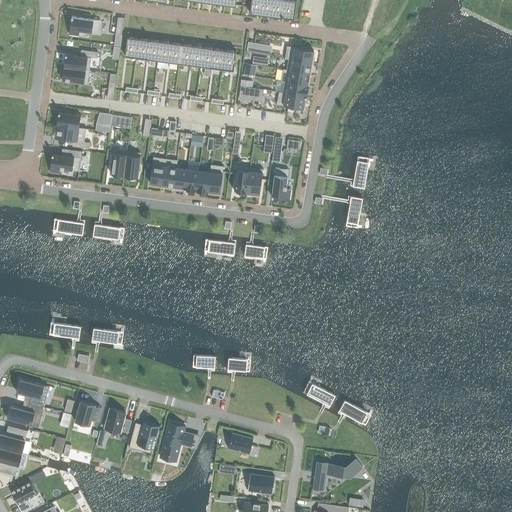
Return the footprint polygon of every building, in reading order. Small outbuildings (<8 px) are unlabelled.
[(262,0),(251,0),(249,14),(261,15),(262,0)] [(273,0),(262,0),(261,15),(272,17),(273,0)] [(282,18),(284,0),(273,0),(272,17),(282,18)] [(284,0),(282,18),(294,20),(296,0),(293,0),(284,0)] [(101,20),(71,16),(69,34),(79,35),(79,31),(99,34),(101,20)] [(127,37),(124,56),(135,58),(138,38),(127,37)] [(138,38),(135,58),(146,59),(149,40),(138,38)] [(149,40),(146,59),(157,61),(160,41),(149,40)] [(160,41),(157,61),(168,62),(171,43),(160,41)] [(171,43),(168,62),(179,63),(181,44),(171,43)] [(181,44),(179,63),(190,65),(192,46),(181,44)] [(192,46),(190,65),(201,66),(203,47),(192,46)] [(287,46),(284,58),(288,59),(311,63),(313,50),(287,46)] [(203,47),(201,66),(212,68),(214,49),(203,47)] [(214,49),(212,68),(222,69),(225,50),(214,49)] [(225,50),(222,69),(233,71),(236,51),(225,50)] [(65,54),(64,67),(89,70),(91,57),(80,56),(65,54)] [(254,56),(252,63),(267,65),(268,58),(254,56)] [(288,59),(286,69),(309,73),(311,63),(288,59)] [(64,67),(62,81),(71,82),(72,81),(87,83),(89,70),(64,67)] [(245,67),(244,74),(254,76),(255,69),(245,67)] [(283,69),(280,81),(284,82),(284,81),(307,85),(309,73),(286,69),(283,69)] [(282,92),(282,93),(305,97),(306,97),(308,85),(307,85),(284,81),(284,82),(282,92)] [(240,85),(239,97),(253,100),(255,88),(240,85)] [(279,91),(276,104),(284,105),(303,109),(305,97),(282,93),(282,92),(279,91)] [(57,116),(56,124),(57,124),(79,127),(81,115),(59,112),(58,116),(57,116)] [(57,124),(55,138),(73,140),(72,146),(89,148),(90,144),(90,143),(90,142),(84,142),(86,128),(79,127),(57,124)] [(266,134),(264,146),(272,147),(274,136),(266,134)] [(191,138),(190,144),(201,145),(203,137),(192,135),(191,138)] [(124,176),(127,151),(114,149),(111,174),(124,176)] [(272,160),(279,161),(281,150),(274,149),(272,160)] [(136,178),(140,152),(127,151),(124,176),(136,178)] [(52,154),(50,171),(59,173),(60,168),(79,171),(81,158),(70,156),(60,155),(52,154)] [(153,157),(150,183),(162,185),(165,158),(153,157)] [(369,159),(357,157),(352,186),(364,188),(369,159)] [(165,158),(162,185),(174,187),(176,167),(177,160),(165,158)] [(210,172),(208,191),(220,193),(223,166),(211,164),(210,171),(210,172)] [(247,193),(250,167),(237,165),(234,191),(247,193)] [(176,167),(174,187),(184,188),(185,188),(187,168),(176,167)] [(247,193),(259,194),(263,169),(250,167),(247,193)] [(184,188),(184,189),(196,191),(199,170),(187,168),(185,188),(184,188)] [(275,168),(271,197),(289,199),(290,189),(286,189),(288,169),(275,168)] [(199,170),(196,191),(208,192),(208,191),(210,172),(210,171),(199,170)] [(362,199),(350,197),(345,227),(357,229),(362,199)] [(82,236),(84,224),(54,219),(53,231),(82,236)] [(122,240),(124,229),(94,224),(92,235),(122,240)] [(234,255),(235,244),(206,240),(204,251),(234,255)] [(272,260),(274,248),(244,244),(243,256),(272,260)] [(82,337),(84,325),(54,322),(52,333),(82,337)] [(92,326),(91,338),(121,342),(122,330),(92,326)] [(216,368),(217,356),(191,355),(190,366),(216,368)] [(252,371),(252,359),(226,358),(225,369),(252,371)] [(43,406),(45,399),(43,399),(46,386),(19,379),(16,392),(30,396),(29,403),(43,406)] [(330,406),(335,396),(308,382),(303,392),(330,406)] [(95,404),(80,400),(75,421),(89,425),(91,420),(97,421),(101,408),(95,406),(95,404)] [(365,425),(370,414),(343,400),(338,411),(365,425)] [(43,406),(29,403),(27,410),(10,405),(7,419),(34,426),(37,413),(41,414),(43,406)] [(125,412),(110,408),(105,429),(119,432),(120,431),(128,433),(131,420),(123,418),(125,412)] [(204,428),(211,430),(214,419),(207,417),(204,428)] [(132,443),(153,448),(159,425),(143,421),(141,428),(136,426),(132,443)] [(185,426),(169,422),(160,457),(176,461),(181,443),(190,446),(193,435),(184,432),(185,426)] [(0,438),(0,447),(21,453),(27,431),(11,426),(8,436),(1,434),(0,438)] [(249,454),(253,438),(232,432),(228,448),(249,454)] [(268,449),(270,438),(264,436),(262,448),(268,449)] [(21,453),(0,447),(0,460),(1,461),(0,466),(0,471),(15,476),(21,453)] [(144,463),(144,468),(149,468),(150,456),(135,455),(135,462),(144,463)] [(355,458),(346,465),(316,461),(314,472),(349,477),(362,467),(355,458)] [(42,471),(30,477),(34,483),(46,477),(42,471)] [(272,494),(273,485),(274,476),(273,477),(250,474),(250,473),(247,491),(248,491),(248,490),(271,494),(272,494)] [(23,511),(31,508),(26,499),(37,494),(30,480),(10,491),(21,511),(23,511)] [(324,491),(325,484),(313,482),(312,489),(324,491)] [(267,511),(268,505),(243,502),(242,511),(267,511)] [(312,511),(347,511),(349,507),(318,503),(317,510),(313,510),(312,511)]
